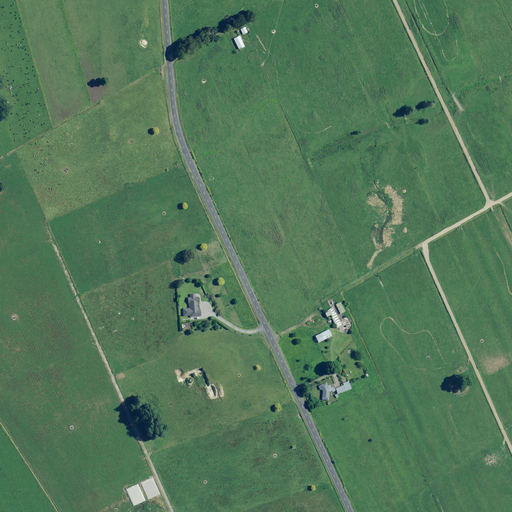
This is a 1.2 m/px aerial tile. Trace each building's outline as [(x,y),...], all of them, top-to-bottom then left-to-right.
[(244,47),(239,36),(233,38),(238,49),(244,47)] [(195,297),(195,294),(190,294),(190,297),(187,297),(188,308),(182,309),(183,316),(189,316),(189,317),(201,316),(200,309),(199,309),(198,297),(195,297)] [(345,312),(340,302),(335,305),(340,314),(345,312)] [(342,325),(332,307),(326,311),(326,312),(324,313),(328,320),(331,318),(336,328),(342,325)] [(331,336),(328,330),(315,336),(318,342),(331,336)] [(351,389),(348,380),(342,383),(343,386),(335,388),(337,394),(351,389)] [(328,400),(329,390),(326,382),(319,385),(319,387),(318,387),(319,390),(321,389),(322,391),(322,400),(328,400)]
